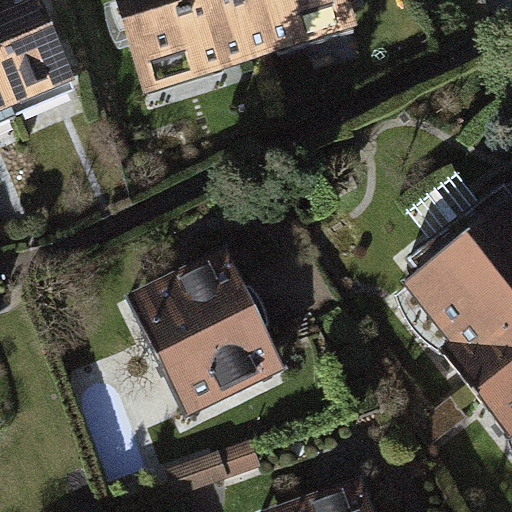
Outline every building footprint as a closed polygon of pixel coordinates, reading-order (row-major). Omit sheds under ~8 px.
[(41,0),(0,0),(0,122),(76,94),(41,0)] [(345,0),(112,0),(142,99),(357,36),(345,0)] [(511,218),(400,300),(511,451),(511,218)] [(227,260),(134,306),(195,427),(287,381),(227,260)] [(249,441),(168,469),(177,495),(258,466),(249,441)] [(380,511),(372,483),(274,511),(380,511)]
